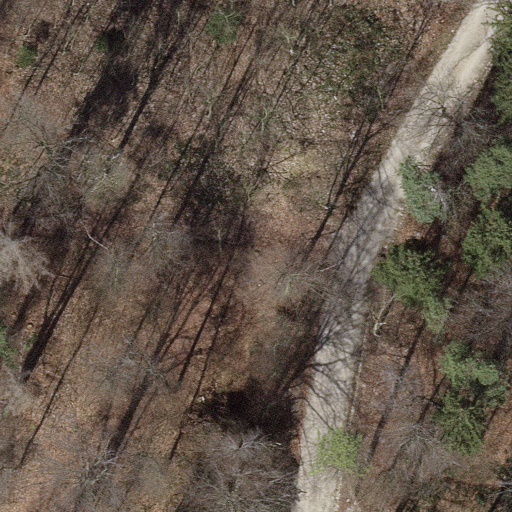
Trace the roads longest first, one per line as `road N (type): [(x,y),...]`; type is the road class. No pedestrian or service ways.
road 1 (track): [(310,511),(337,342),(364,239),(495,0)]
road 2 (track): [(364,239),(0,223)]
